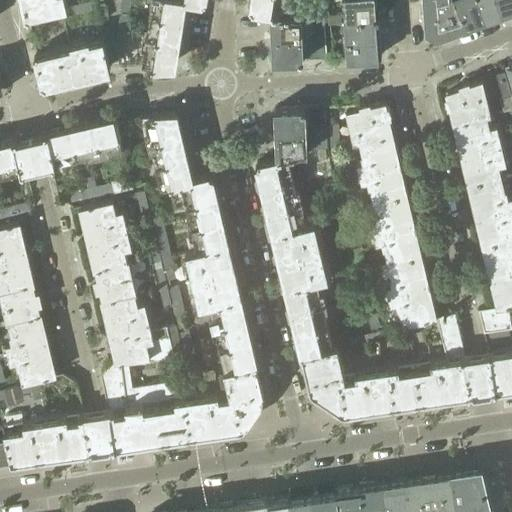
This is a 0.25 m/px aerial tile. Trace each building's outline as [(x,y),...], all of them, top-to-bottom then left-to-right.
[(23,0),(26,12),(26,14),(27,14),(27,15),(28,15),(28,16),(31,30),(48,26),(46,17),(44,18),(43,11),(67,5),(66,0),(23,0)] [(122,0),(121,10),(129,11),(131,0),(122,0)] [(151,0),(148,25),(145,24),(141,45),(145,45),(142,65),(173,63),(182,0),(151,0)] [(253,7),(272,9),(282,11),(283,0),(251,0),(251,4),(250,6),(251,6),(251,7),(253,7)] [(348,55),(348,56),(381,54),(376,0),(343,0),(344,13),(336,14),(338,22),(345,22),(348,55)] [(464,25),(455,0),(425,0),(428,30),(436,35),(464,25)] [(483,19),(477,0),(455,0),(464,25),(483,19)] [(500,13),(495,0),(477,0),(483,19),(500,13)] [(511,0),(495,0),(500,13),(511,8),(511,0)] [(96,9),(94,1),(74,6),(76,14),(96,9)] [(282,11),(272,9),(272,12),(271,12),(271,15),(273,59),(302,58),(302,44),(300,14),(282,11)] [(121,14),(116,45),(124,47),(129,15),(121,14)] [(338,22),(336,14),(328,15),(329,23),(338,22)] [(324,17),(316,17),(316,26),(313,27),(314,35),(317,35),(317,41),(318,50),(326,50),(324,17)] [(70,40),(71,44),(78,74),(110,66),(103,36),(90,39),(89,36),(70,40)] [(318,57),(318,50),(317,41),(306,42),(307,57),(318,57)] [(71,44),(58,47),(65,77),(78,74),(71,44)] [(65,77),(58,47),(38,51),(37,50),(36,50),(36,52),(36,53),(35,53),(36,54),(42,81),(42,82),(43,82),(44,83),(45,82),(65,77)] [(504,95),(510,93),(511,93),(504,70),(497,73),(504,95)] [(468,80),(463,82),(473,118),(487,114),(491,113),(482,79),(469,84),(468,80)] [(450,106),(455,124),(473,118),(463,82),(459,83),(460,87),(447,91),(448,95),(446,95),(447,96),(446,96),(448,105),(449,105),(449,106),(450,106)] [(511,99),(510,93),(504,95),(499,97),(503,110),(508,108),(511,119),(511,99)] [(369,101),(364,102),(372,137),(391,132),(387,116),(388,116),(388,115),(389,115),(387,106),(386,107),(386,105),(385,106),(384,102),(370,105),(369,101)] [(353,141),(358,140),(372,137),(364,102),(360,103),(360,107),(346,111),(353,141)] [(278,156),(288,154),(316,147),(325,145),(327,145),(325,139),(325,129),(313,129),(313,141),(305,141),(304,106),(274,107),(276,151),(277,154),(278,156)] [(160,185),(169,183),(191,177),(175,111),(144,112),(148,131),(145,132),(150,151),(152,151),(160,185)] [(114,114),(81,122),(89,153),(89,156),(108,151),(108,148),(121,145),(127,168),(136,166),(129,138),(120,140),(114,114)] [(462,157),(472,196),(504,188),(498,163),(505,161),(496,123),(489,125),(487,114),(473,118),(455,124),(460,146),(459,146),(462,157)] [(81,122),(42,132),(50,162),(89,153),(81,122)] [(329,124),(331,145),(339,145),(337,124),(329,124)] [(31,135),(19,137),(26,168),(38,165),(50,162),(42,132),(31,135)] [(370,186),(376,214),(408,206),(399,167),(400,167),(397,157),(397,156),(391,132),(372,137),(358,140),(361,153),(360,153),(362,160),(356,162),(360,181),(366,180),(368,187),(370,186)] [(19,137),(0,141),(0,173),(26,168),(19,137)] [(325,145),(316,147),(318,160),(327,157),(325,145)] [(332,148),(336,168),(344,167),(340,146),(332,148)] [(257,163),(273,229),(304,222),(301,210),(304,209),(299,187),(296,188),(288,154),(278,156),(259,161),(259,160),(257,161),(257,162),(257,163)] [(193,235),(197,248),(227,240),(211,174),(211,173),(210,173),(210,172),(208,172),(208,173),(191,177),(169,183),(175,210),(187,207),(189,216),(186,217),(191,236),(193,235)] [(69,193),(71,200),(114,190),(113,190),(139,183),(137,176),(129,178),(128,177),(111,181),(112,182),(97,186),(94,176),(86,178),(88,188),(69,193)] [(339,210),(332,179),(324,181),(331,212),(339,210)] [(337,187),(347,228),(355,226),(345,185),(337,187)] [(477,218),(483,243),(511,236),(511,214),(511,213),(511,193),(508,195),(506,188),(504,188),(472,196),(474,207),(477,218)] [(135,192),(140,212),(148,210),(143,190),(135,192)] [(95,268),(96,267),(129,260),(129,258),(127,259),(125,248),(131,246),(122,208),(115,210),(112,197),(80,205),(86,231),(88,242),(89,242),(95,268)] [(151,204),(169,279),(177,277),(159,202),(151,204)] [(0,216),(26,211),(24,203),(0,208),(0,216)] [(384,248),(388,262),(420,253),(414,228),(412,217),(411,218),(408,206),(376,214),(374,214),(376,222),(371,223),(375,242),(381,241),(383,248),(384,248)] [(0,289),(32,282),(33,282),(27,256),(25,245),(24,245),(18,219),(0,223),(0,287),(0,289),(0,288),(0,289)] [(286,286),(317,278),(328,276),(314,220),(304,222),(273,229),(286,286)] [(154,233),(146,235),(152,264),(160,262),(154,233)] [(492,280),(498,305),(508,303),(511,302),(511,236),(483,243),(489,269),(488,269),(491,280),(492,280)] [(199,304),(209,302),(240,296),(227,240),(197,248),(186,250),(199,304)] [(353,249),(354,254),(343,256),(346,270),(357,267),(357,268),(365,266),(361,247),(353,249)] [(420,253),(388,262),(391,275),(389,276),(390,277),(389,277),(391,283),(385,284),(390,303),(395,302),(397,309),(399,309),(402,324),(405,323),(428,317),(434,315),(428,289),(429,289),(426,279),(420,253)] [(101,288),(104,297),(136,290),(129,260),(96,267),(99,276),(95,277),(98,288),(101,288)] [(171,306),(161,265),(153,267),(163,308),(171,306)] [(357,270),(361,289),(370,287),(365,268),(357,270)] [(286,286),(302,350),(332,343),(324,310),(327,309),(323,290),(320,291),(317,278),(286,286)] [(0,289),(0,293),(6,319),(38,311),(36,302),(39,301),(37,290),(33,291),(32,282),(0,289)] [(171,288),(180,327),(188,325),(179,286),(171,288)] [(111,334),(112,337),(150,328),(144,302),(138,303),(135,291),(136,291),(136,290),(104,297),(102,298),(108,323),(108,324),(111,335),(111,334)] [(350,293),(354,313),(363,310),(358,291),(350,293)] [(217,334),(225,367),(255,360),(240,296),(209,302),(212,315),(210,315),(214,334),(217,334)] [(508,303),(498,305),(478,308),(483,330),(508,327),(511,326),(508,303)] [(366,309),(371,329),(379,327),(374,307),(366,309)] [(436,315),(442,340),(460,336),(454,310),(436,315)] [(40,311),(38,311),(6,319),(6,320),(8,320),(11,333),(9,333),(11,340),(6,342),(10,361),(16,359),(17,367),(19,367),(22,380),(29,379),(30,383),(20,385),(22,394),(32,391),(34,399),(42,397),(37,377),(40,376),(42,385),(73,378),(62,371),(54,373),(48,347),(49,347),(46,336),(40,311)] [(428,317),(405,323),(407,331),(430,325),(428,317)] [(112,337),(117,359),(125,358),(140,357),(143,358),(151,359),(158,358),(165,356),(172,353),(173,353),(172,351),(180,349),(174,324),(166,326),(166,324),(150,328),(112,337)] [(508,327),(483,330),(486,343),(510,339),(508,327)] [(181,331),(187,356),(195,354),(189,329),(181,331)] [(359,336),(361,343),(385,337),(383,329),(359,336)] [(442,340),(446,356),(465,353),(460,336),(442,340)] [(302,350),(310,384),(339,377),(345,376),(344,371),(337,342),(332,343),(302,350)] [(476,351),(481,386),(493,384),(493,385),(493,386),(493,387),(494,387),(495,387),(496,386),(511,383),(511,346),(488,350),(476,351)] [(430,363),(413,366),(418,398),(468,390),(468,391),(469,391),(470,391),(470,390),(470,389),(470,388),(481,386),(476,351),(465,353),(446,356),(430,359),(430,363)] [(188,359),(192,375),(199,373),(196,357),(188,359)] [(101,373),(108,407),(113,441),(113,442),(113,443),(114,444),(115,444),(116,443),(157,437),(149,384),(130,387),(125,358),(117,359),(109,360),(101,373)] [(224,386),(228,385),(237,383),(259,377),(255,360),(225,367),(224,368),(224,369),(221,369),(203,369),(204,379),(214,380),(223,380),(224,386)] [(345,376),(339,377),(345,408),(418,398),(413,366),(399,368),(398,363),(354,370),(355,375),(345,376)] [(237,383),(243,424),(263,394),(259,377),(237,383)] [(339,377),(310,384),(311,388),(342,409),(345,408),(339,377)] [(149,384),(157,437),(198,431),(192,386),(182,388),(181,379),(149,384)] [(192,386),(198,431),(243,424),(237,383),(228,385),(230,393),(219,395),(218,390),(196,393),(193,386),(192,386)] [(22,404),(17,386),(5,389),(7,397),(10,407),(22,404)] [(4,427),(6,436),(11,459),(88,447),(89,448),(90,447),(91,446),(90,445),(101,443),(113,441),(108,407),(93,409),(79,411),(80,416),(68,417),(67,413),(23,419),(24,424),(4,427)] [(6,436),(0,436),(0,460),(11,459),(6,436)] [(478,465),(453,469),(458,511),(493,511),(492,506),(490,507),(480,466),(480,465),(478,465)] [(451,471),(430,474),(435,511),(458,511),(453,469),(451,469),(451,471)] [(406,477),(410,511),(435,511),(430,474),(406,477)] [(410,511),(406,477),(383,481),(387,511),(410,511)] [(387,511),(383,481),(359,484),(363,511),(387,511)] [(363,511),(359,484),(335,488),(339,511),(363,511)] [(335,490),(313,493),(315,511),(339,511),(335,488),(335,490)] [(291,495),(288,495),(290,511),(315,511),(313,493),(291,496),(291,495)] [(290,511),(288,495),(266,498),(267,511),(290,511)] [(265,497),(242,501),(243,511),(267,511),(266,498),(265,498),(265,497)] [(243,511),(242,501),(218,504),(218,511),(243,511)]
